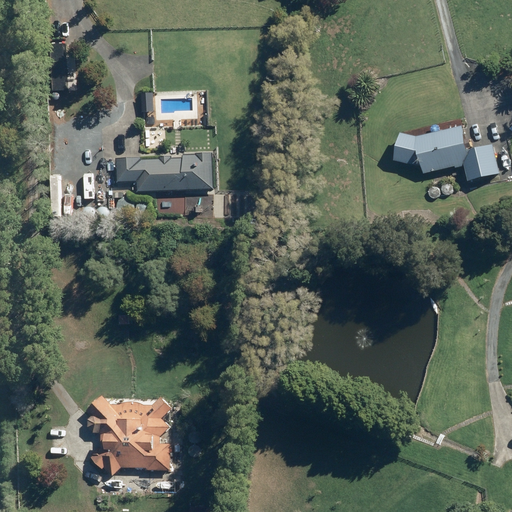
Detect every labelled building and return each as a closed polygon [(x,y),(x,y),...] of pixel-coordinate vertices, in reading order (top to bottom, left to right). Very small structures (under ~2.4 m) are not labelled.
[(493,142),(467,148),(463,126),(418,134),(399,131),(394,160),(418,163),(424,173),(466,166),(470,180),(501,172),(493,142)] [(101,144),(91,143),(89,184),(98,185),(101,144)] [(214,154),(118,156),(118,182),(136,182),(137,192),(215,190),(214,154)] [(127,196),(125,197),(124,197),(122,198),(121,199),(120,200),(119,202),(118,203),(118,205),(118,206),(118,208),(119,210),(119,211),(120,212),(122,214),(123,214),(125,215),(126,215),(128,215),(129,215),(131,215),(133,214),(134,213),(135,212),(136,210),(136,209),(137,207),(137,205),(137,204),(136,202),(135,201),(134,199),(133,198),(132,197),(130,197),(129,196),(127,196)] [(112,199),(96,200),(96,212),(112,211),(112,199)] [(134,315),(119,314),(119,325),(134,325),(134,315)] [(102,393),(89,408),(94,413),(88,420),(96,430),(106,432),(106,450),(94,450),(94,457),(103,467),(108,467),(108,470),(122,470),(122,466),(148,465),(148,469),(163,469),(172,459),(163,441),(163,434),(170,426),(165,414),(169,410),(168,403),(161,400),(153,406),(144,404),(134,403),(125,404),(114,405),(102,393)]
